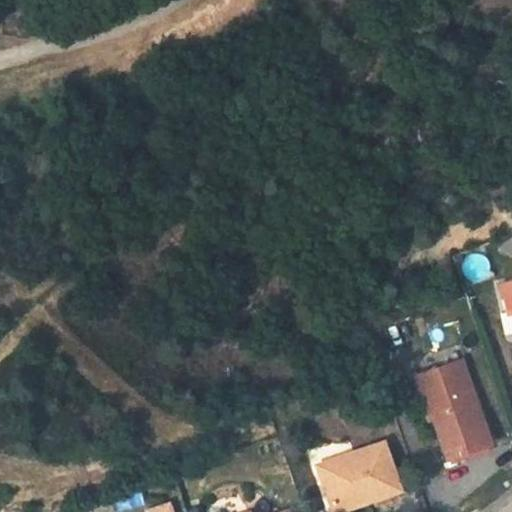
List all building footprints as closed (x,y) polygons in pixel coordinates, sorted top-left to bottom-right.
[(511,281),(500,284),(502,294),(511,292),(511,281)] [(511,292),(502,294),(506,313),(511,311),(511,292)] [(460,359),(422,372),(430,394),(420,397),(428,418),(432,416),(446,456),(489,441),(474,400),(470,402),(466,393),(471,391),(460,359)] [(422,372),(413,376),(420,397),(430,394),(422,372)] [(471,391),(466,393),(470,402),(474,400),(471,391)] [(382,441),(317,464),(331,504),(364,492),(366,500),(399,488),(382,441)] [(364,492),(331,504),(333,511),(366,500),(364,492)]
